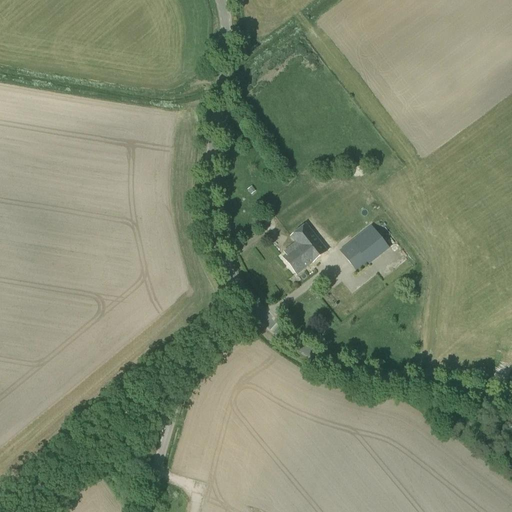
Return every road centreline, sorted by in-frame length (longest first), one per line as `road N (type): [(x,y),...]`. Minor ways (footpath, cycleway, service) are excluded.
road 1 (tertiary): [(253,312),(208,227),(206,177),(226,46),(218,0)]
road 2 (tertiary): [(511,402),(354,372),(301,349),(253,312)]
road 3 (unclassified): [(144,511),(185,371),(253,312)]
